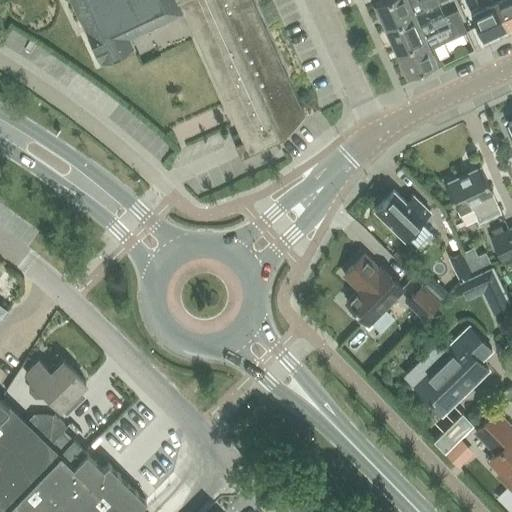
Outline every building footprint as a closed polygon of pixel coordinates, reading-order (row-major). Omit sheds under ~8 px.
[(70,0),(99,62),(135,46),(129,35),(188,8),(247,137),(234,143),(240,156),(274,140),(282,136),(301,114),(303,112),(289,79),(252,0),(70,0)] [(439,1),(438,0),(376,0),(374,1),(385,25),(414,12),(439,1)] [(477,0),(481,7),(471,12),(482,36),(486,34),(487,37),(498,33),(496,29),(505,25),(493,0),(477,0)] [(511,0),(493,0),(505,25),(511,22),(511,0)] [(414,12),(385,25),(395,49),(461,19),(456,9),(420,25),(414,12)] [(461,19),(395,49),(406,72),(422,65),(424,71),(444,62),(441,56),(448,53),(442,42),(466,30),(461,19)] [(500,209),(480,167),(445,183),(459,213),(472,207),(478,219),(500,209)] [(375,208),(404,237),(406,234),(417,245),(431,232),(420,221),(430,211),(419,200),(412,208),(393,189),(375,208)] [(511,254),(511,227),(491,237),(501,260),(511,254)] [(473,246),(461,252),(471,273),(491,264),(485,251),(477,255),(473,246)] [(460,252),(448,257),(459,279),(470,274),(460,252)] [(402,287),(380,266),(379,267),(364,253),(344,273),(358,287),(346,300),(355,310),(353,312),(359,319),(362,317),(367,322),(402,287)] [(511,304),(492,264),(458,281),(466,298),(481,291),(491,313),(511,304)] [(430,275),(422,284),(438,299),(446,291),(430,275)] [(424,319),(440,302),(438,299),(422,284),(421,283),(403,300),(424,319)] [(449,350),(414,383),(436,407),(448,396),(453,401),(488,368),(479,359),(491,348),(468,325),(446,347),(449,350)] [(38,359),(25,372),(35,381),(32,385),(32,391),(38,397),(44,397),(48,394),(57,403),(72,388),(75,392),(86,381),(63,358),(50,371),(38,359)] [(0,511),(60,452),(59,452),(0,394),(0,511)] [(511,427),(495,411),(475,431),(496,452),(489,459),(501,471),(498,474),(511,487),(511,427)] [(27,419),(50,441),(66,425),(53,413),(34,412),(27,419)] [(462,412),(433,440),(444,451),(473,423),(462,412)] [(213,511),(210,508),(206,511),(135,511),(134,511),(145,499),(107,462),(103,467),(73,438),(59,452),(60,452),(0,511),(213,511)] [(469,452),(458,441),(446,452),(458,463),(469,452)]
